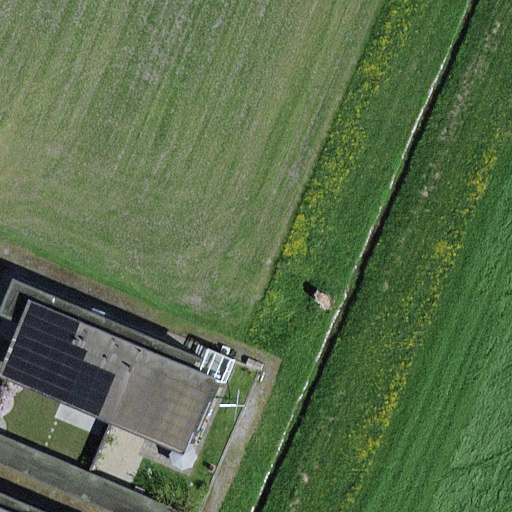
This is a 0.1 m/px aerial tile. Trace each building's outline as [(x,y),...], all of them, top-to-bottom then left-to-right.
[(3,314),(24,323),(32,302),(132,342),(205,372),(210,362),(17,281),(3,314)] [(132,342),(32,302),(24,323),(2,377),(101,417),(132,342)] [(205,372),(132,342),(101,417),(192,454),(223,379),(205,372)] [(177,511),(0,435),(0,464),(110,511),(177,511)] [(0,507),(11,511),(44,511),(0,493),(0,507)]
